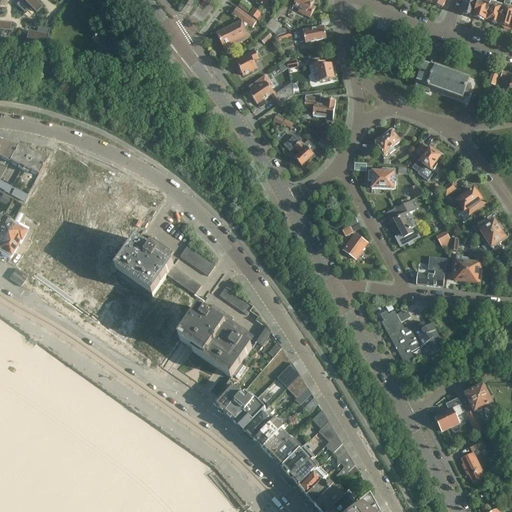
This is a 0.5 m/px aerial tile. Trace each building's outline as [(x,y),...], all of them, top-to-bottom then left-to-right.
[(41,8),(32,0),(20,0),(15,5),(24,13),(29,8),(35,14),(41,8)] [(310,17),(315,8),(312,7),(315,1),(313,0),(296,0),(293,6),(299,9),(298,12),(310,17)] [(434,0),(432,4),(442,9),(446,0),(434,0)] [(473,19),(478,0),(465,0),(461,15),(473,19)] [(486,22),(491,2),(491,0),(478,0),(473,19),(486,22)] [(511,29),(511,26),(511,7),(510,7),(511,0),(505,0),(504,7),(498,26),(511,29)] [(247,13),(251,8),(243,2),(239,7),(247,13)] [(491,2),(486,22),(498,26),(504,7),(496,5),(497,3),(491,2)] [(252,29),(257,23),(237,9),(233,15),(252,29)] [(272,19),(265,28),(270,31),(277,22),(272,19)] [(225,50),(234,46),(233,44),(248,36),(241,22),(217,34),(225,50)] [(277,37),(286,33),(279,29),(282,25),(277,22),(270,31),(277,37)] [(9,32),(10,24),(0,23),(0,38),(1,31),(9,32)] [(45,45),(49,30),(37,27),(35,34),(27,32),(25,40),(45,45)] [(305,42),(306,44),(326,40),(324,27),(298,32),(301,43),(305,42)] [(113,56),(121,45),(122,43),(102,28),(93,41),(113,56)] [(290,32),(278,37),(279,42),(292,37),(290,32)] [(268,33),(260,39),(264,44),(272,37),(268,33)] [(438,68),(444,51),(430,47),(425,62),(422,61),(420,61),(419,65),(420,67),(423,68),(415,88),(429,93),(431,88),(463,100),(465,95),(469,96),(472,87),(468,85),(471,80),(438,68)] [(243,76),(258,69),(254,61),(259,59),(256,52),(243,58),(243,60),(237,64),(240,70),(239,71),(240,74),(242,74),(243,76)] [(326,66),(325,62),(313,64),(315,76),(319,75),(320,83),(335,80),(332,64),(326,66)] [(495,87),(500,71),(492,68),(486,84),(495,87)] [(511,74),(503,72),(501,77),(508,79),(508,80),(511,82),(510,89),(511,89),(511,74)] [(274,87),(269,80),(262,86),(260,83),(252,89),(254,92),(250,95),(257,106),(274,93),(271,89),(274,87)] [(281,104),(293,96),(291,84),(274,95),(281,104)] [(305,96),(304,101),(306,102),(305,108),(314,110),(313,117),(326,119),(326,121),(333,122),(336,101),(323,99),(322,104),(320,104),(321,94),(305,96)] [(207,125),(215,119),(211,112),(202,119),(207,125)] [(282,127),(285,121),(277,117),(274,123),(282,127)] [(400,143),(393,134),(394,131),(391,130),(387,133),(386,136),(382,139),(379,139),(375,141),(375,145),(378,145),(381,150),(379,151),(384,157),(389,154),(395,150),(393,147),(400,143)] [(304,146),(300,142),(295,136),(285,146),(290,152),(294,148),(300,155),(295,160),(302,167),(306,163),(307,164),(315,157),(311,153),(315,149),(309,142),(304,146)] [(0,159),(8,164),(8,162),(17,147),(6,144),(1,142),(0,142),(0,159)] [(419,162),(413,169),(420,174),(419,175),(428,181),(434,172),(433,171),(438,165),(436,164),(441,157),(430,149),(429,150),(428,149),(428,148),(422,144),(416,153),(422,158),(419,162)] [(37,176),(46,160),(17,147),(8,162),(17,167),(18,166),(28,172),(28,171),(37,176)] [(394,190),(395,171),(383,170),(383,173),(369,172),(369,182),(372,182),(372,189),(394,190)] [(446,196),(457,189),(453,183),(442,191),(446,196)] [(415,187),(410,189),(414,198),(420,195),(415,187)] [(480,196),(475,189),(467,195),(465,192),(459,196),(461,199),(458,201),(465,211),(466,210),(469,214),(484,203),(479,197),(480,196)] [(411,221),(408,214),(418,208),(414,200),(395,209),(398,216),(400,215),(401,217),(395,221),(402,235),(395,239),(401,250),(420,239),(414,229),(416,228),(412,220),(411,221)] [(38,231),(49,215),(38,209),(29,226),(38,231)] [(355,218),(345,223),(348,228),(358,223),(355,218)] [(0,245),(10,227),(0,221),(0,245)] [(498,227),(494,221),(480,231),(494,252),(501,247),(499,244),(508,238),(500,226),(498,227)] [(20,245),(25,235),(10,227),(0,245),(0,254),(9,260),(13,254),(12,253),(14,253),(18,247),(17,246),(18,244),(20,245)] [(347,237),(354,233),(351,227),(344,231),(347,237)] [(446,232),(437,237),(439,241),(448,236),(446,232)] [(355,260),(367,244),(355,235),(343,251),(355,260)] [(173,268),(174,267),(166,262),(172,253),(150,237),(143,246),(137,241),(123,261),(116,271),(152,297),(166,277),(173,268)] [(451,240),(450,252),(457,253),(458,241),(451,240)] [(184,261),(191,251),(187,248),(180,258),(184,261)] [(189,264),(196,254),(191,251),(184,261),(189,264)] [(194,267),(201,258),(196,254),(189,264),(194,267)] [(466,283),(468,264),(469,260),(462,259),(462,256),(457,256),(454,281),(466,283)] [(201,258),(194,267),(199,271),(205,261),(201,258)] [(418,274),(417,285),(443,288),(445,272),(446,259),(437,258),(436,271),(435,276),(428,275),(427,275),(418,274)] [(468,264),(466,283),(479,284),(482,259),(476,258),(476,264),(468,264)] [(205,261),(199,271),(203,274),(210,264),(205,261)] [(210,264),(203,274),(208,277),(215,267),(210,264)] [(171,280),(178,271),(173,268),(166,277),(171,280)] [(176,283),(182,274),(178,271),(171,280),(176,283)] [(181,287),(187,277),(182,274),(176,283),(181,287)] [(187,277),(181,287),(186,290),(192,281),(187,277)] [(192,281),(186,290),(190,293),(197,284),(192,281)] [(197,284),(190,293),(195,296),(201,287),(197,284)] [(224,300),(230,291),(226,288),(219,297),(224,300)] [(229,303),(235,294),(230,291),(224,300),(229,303)] [(233,307),(240,298),(235,294),(229,303),(233,307)] [(240,298),(233,307),(238,310),(244,301),(240,298)] [(244,301),(238,310),(242,313),(249,304),(244,301)] [(249,304),(242,313),(247,316),(253,307),(249,304)] [(213,319),(216,314),(210,310),(207,315),(200,310),(191,324),(178,341),(192,350),(191,352),(192,352),(231,379),(233,376),(252,349),(247,345),(253,336),(251,335),(248,339),(243,335),(240,340),(235,337),(230,334),(226,330),(227,329),(222,325),(217,322),(213,319)] [(219,310),(216,314),(213,319),(217,322),(224,313),(219,310)] [(404,330),(401,324),(396,316),(394,312),(389,316),(387,312),(380,316),(383,322),(381,323),(389,338),(404,330)] [(224,313),(217,322),(222,325),(228,316),(224,313)] [(396,316),(401,324),(410,318),(407,313),(403,315),(402,313),(396,316)] [(228,316),(222,325),(227,329),(232,321),(233,320),(228,316)] [(230,334),(237,325),(232,321),(227,329),(226,330),(230,334)] [(412,325),(423,346),(429,343),(435,354),(444,349),(432,326),(425,329),(423,324),(420,326),(418,322),(412,325)] [(235,337),(241,328),(237,325),(230,334),(235,337)] [(404,365),(414,359),(411,353),(423,346),(412,325),(404,330),(389,338),(404,365)] [(262,347),(271,333),(267,327),(258,340),(256,342),(262,347)] [(240,340),(243,335),(246,331),(241,328),(235,337),(240,340)] [(489,344),(490,329),(482,328),(480,343),(489,344)] [(253,336),(247,345),(252,349),(256,342),(258,340),(253,336)] [(268,354),(274,359),(282,348),(278,342),(268,354)] [(287,389),(300,376),(292,364),(277,380),(287,389)] [(292,394),(303,382),(300,376),(288,390),(292,394)] [(296,398),(307,387),(303,382),(292,394),(296,398)] [(241,395),(232,387),(228,383),(212,405),(224,415),(241,395)] [(298,406),(301,402),(310,392),(307,387),(296,398),(293,401),(298,406)] [(475,411),(483,408),(491,403),(492,400),(491,397),(488,396),(483,387),(467,395),(475,411)] [(251,397),(244,392),(241,395),(224,415),(234,424),(252,404),(248,401),(251,397)] [(309,415),(318,405),(314,399),(304,410),(309,415)] [(461,429),(458,424),(459,424),(456,416),(462,414),(461,413),(464,412),(459,400),(446,406),(448,412),(435,418),(442,432),(449,429),(452,433),(454,434),(460,431),(461,429)] [(244,433),(263,413),(253,404),(252,404),(234,424),(244,433)] [(267,418),(274,410),(270,406),(263,413),(244,433),(254,443),(273,423),(267,418)] [(471,407),(465,411),(473,429),(477,436),(483,433),(480,426),(472,408),(471,407)] [(313,420),(322,429),(329,422),(322,411),(313,420)] [(319,432),(330,442),(337,436),(329,422),(322,429),(319,432)] [(263,451),(282,432),(273,423),(254,443),(263,451)] [(263,451),(272,460),(291,440),(282,432),(263,451)] [(325,447),(333,455),(342,445),(337,436),(330,442),(325,447)] [(282,469),(300,450),(291,440),(272,460),(282,469)] [(472,453),(484,447),(481,440),(469,446),(472,453)] [(342,463),(349,456),(346,451),(342,445),(333,455),(338,460),(338,465),(339,466),(342,463)] [(292,481),(312,460),(315,457),(304,446),(300,450),(282,469),(292,481)] [(485,478),(473,454),(461,460),(463,465),(462,466),(465,473),(467,472),(473,484),(485,478)] [(341,473),(345,477),(355,467),(349,456),(342,463),(346,467),(341,473)] [(299,489),(314,474),(320,468),(312,460),(292,481),(299,489)] [(350,482),(358,474),(355,467),(345,477),(350,482)] [(307,498),(323,482),(325,479),(328,477),(320,468),(314,474),(299,489),(307,498)] [(315,507),(334,488),(325,479),(323,482),(307,498),(315,507)] [(346,495),(338,487),(336,487),(335,489),(334,488),(315,507),(318,511),(331,511),(345,499),(345,498),(346,497),(346,495)] [(350,501),(353,498),(350,494),(348,496),(345,499),(331,511),(358,511),(359,511),(350,501)]
